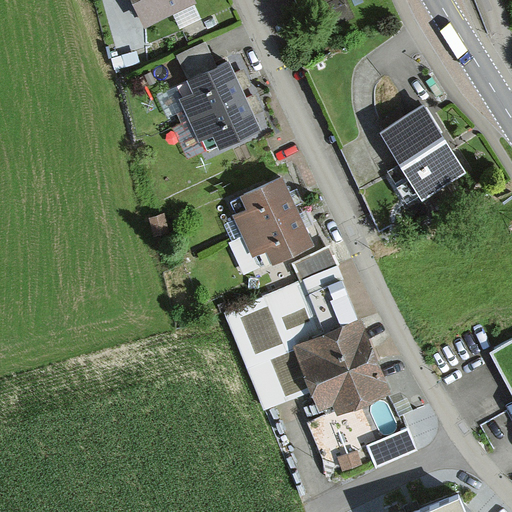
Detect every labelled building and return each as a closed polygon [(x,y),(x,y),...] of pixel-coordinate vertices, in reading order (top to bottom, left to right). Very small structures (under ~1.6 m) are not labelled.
[(191,0),(127,0),(142,30),(194,6),(191,0)] [(195,112),(242,92),(228,59),(181,79),(195,112)] [(209,145),(256,125),(242,92),(195,112),(209,145)] [(423,108),(381,133),(420,199),(462,174),(423,108)] [(247,230),(296,209),(282,177),(233,199),(247,230)] [(261,262),(310,241),(296,209),(247,230),(261,262)] [(167,218),(154,221),(158,237),(170,234),(167,218)] [(401,423),(338,273),(230,318),(271,415),(311,398),(333,452),(401,423)] [(511,342),(489,355),(511,397),(511,342)] [(465,511),(458,493),(410,511),(465,511)]
